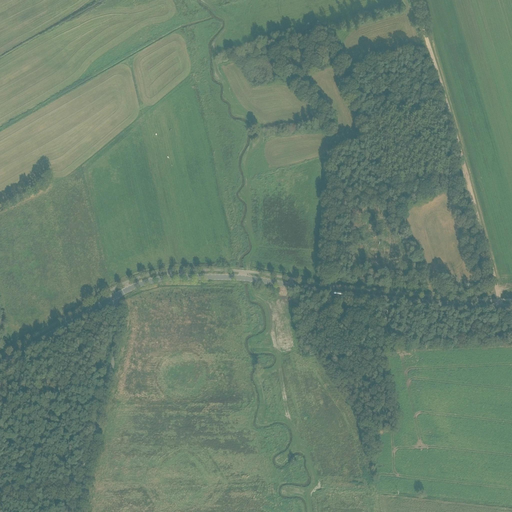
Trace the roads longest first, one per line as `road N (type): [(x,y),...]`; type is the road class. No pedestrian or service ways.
road 1 (tertiary): [(112,298),(149,281),(220,277),(511,307)]
road 2 (track): [(498,300),(415,0)]
road 3 (unclassified): [(79,511),(120,343),(112,298)]
road 4 (tertiary): [(0,365),(112,298)]
